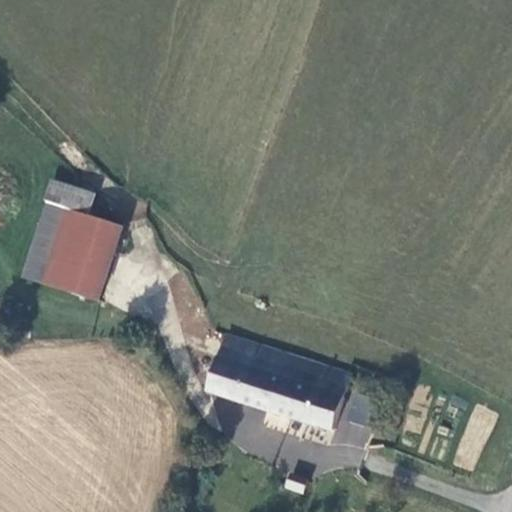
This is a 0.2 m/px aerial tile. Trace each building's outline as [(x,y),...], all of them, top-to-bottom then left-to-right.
[(116,238),(61,220),(39,292),(96,309),(116,238)] [(336,432),(339,421),(349,389),(354,377),(232,337),(215,390),(336,432)] [(349,389),(339,421),(370,432),(383,400),(349,389)] [(482,449),(498,412),(476,403),(461,440),(482,449)] [(308,493),(312,478),(295,474),(291,489),(308,493)]
